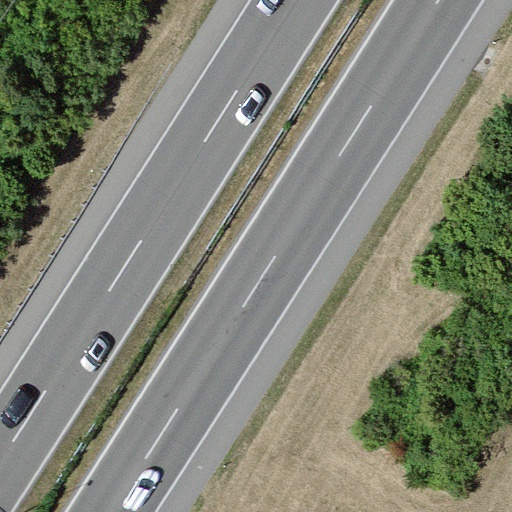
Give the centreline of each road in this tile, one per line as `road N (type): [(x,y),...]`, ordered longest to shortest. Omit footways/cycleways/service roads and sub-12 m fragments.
road 1 (motorway): [(112,511),(439,0)]
road 2 (motorway): [(295,0),(0,463)]
